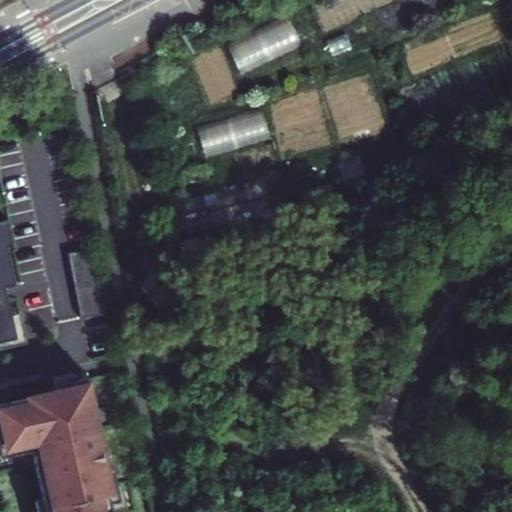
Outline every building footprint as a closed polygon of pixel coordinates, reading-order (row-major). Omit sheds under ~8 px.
[(322,34),(400,0),(312,0),(308,2),(322,34)] [(390,45),(401,77),(511,38),(511,29),(504,6),(390,45)] [(285,13),(224,44),(239,74),(300,44),(285,13)] [(194,125),(203,157),(269,138),(260,106),(194,125)] [(7,247),(13,245),(7,219),(0,220),(0,341),(8,340),(9,346),(26,342),(19,313),(11,315),(5,287),(15,285),(7,247)] [(112,226),(88,232),(101,298),(127,293),(112,226)] [(73,372),(51,376),(55,391),(63,389),(62,383),(75,380),(73,372)] [(102,436),(88,377),(75,380),(62,383),(63,389),(55,391),(0,403),(0,456),(0,458),(9,456),(32,451),(42,498),(45,511),(112,511),(112,510),(111,502),(120,500),(117,485),(113,466),(106,468),(99,437),(102,436)] [(112,510),(126,507),(121,484),(117,485),(120,500),(111,502),(112,510)] [(45,511),(42,498),(35,500),(37,511),(45,511)]
